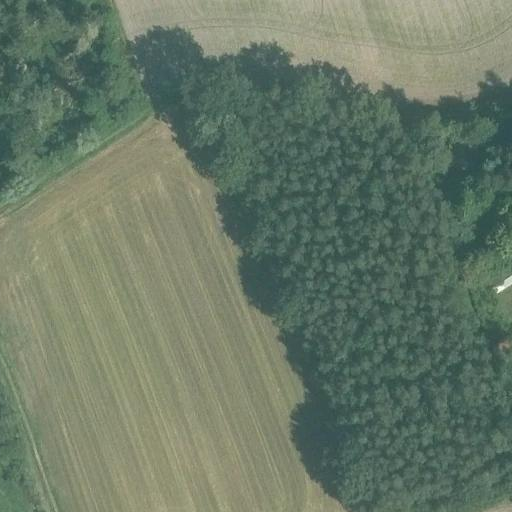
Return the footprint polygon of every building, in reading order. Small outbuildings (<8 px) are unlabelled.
[(476,173),(475,138),(448,139),(450,173),(476,173)] [(478,195),(489,187),(478,178),(467,185),(478,195)] [(431,187),(437,200),(443,198),(444,200),(451,197),(449,191),(443,193),(439,184),(431,187)] [(466,253),(456,256),(460,268),(466,266),(465,264),(471,262),(485,255),(479,244),(473,247),(472,245),(468,247),(469,249),(465,251),(466,253)] [(505,285),(492,289),(503,322),(511,319),(511,290),(507,292),(505,285)]
